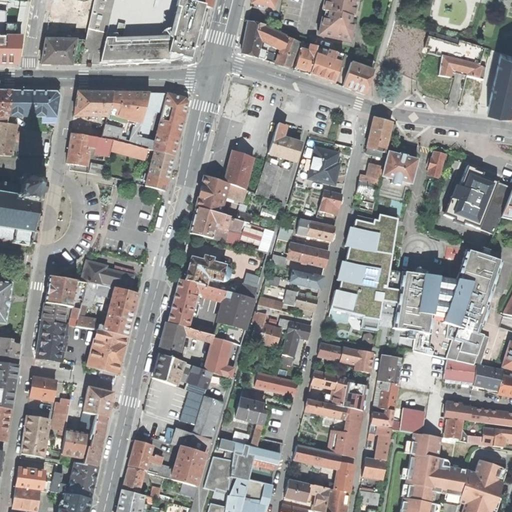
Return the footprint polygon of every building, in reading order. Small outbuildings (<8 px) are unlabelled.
[(10,0),(11,2),(10,6),(26,8),(27,0),(10,0)] [(85,41),(91,12),(93,0),(79,0),(72,41),(75,41),(85,41)] [(108,35),(116,0),(93,0),(91,12),(85,41),(80,65),(90,65),(101,65),(108,35)] [(116,0),(108,35),(101,65),(122,65),(144,64),(150,37),(159,0),(116,0)] [(176,0),(159,0),(150,37),(144,64),(166,63),(191,62),(200,27),(203,6),(187,3),(181,1),(176,0)] [(323,29),(321,36),(348,42),(352,25),(349,24),(350,18),(352,18),(356,1),(357,1),(357,0),(324,0),(322,11),(326,12),(325,16),(324,18),(322,18),(320,28),(323,29)] [(65,6),(51,4),(46,33),(60,36),(65,6)] [(402,45),(406,23),(394,21),(390,43),(402,45)] [(244,55),(257,58),(259,50),(261,41),(263,27),(263,25),(247,22),(241,51),(244,55)] [(264,43),(270,30),(263,27),(261,41),(264,43)] [(272,47),(277,34),(270,30),(264,43),(272,47)] [(478,61),(481,48),(429,33),(426,46),(478,61)] [(287,38),(277,34),(272,47),(280,51),(282,52),(287,38)] [(0,64),(16,65),(21,37),(0,37),(0,64)] [(278,56),(275,64),(282,67),(289,69),(299,43),(287,38),(282,52),(280,51),(278,56)] [(411,58),(418,61),(424,44),(407,38),(403,49),(391,44),(384,66),(406,73),(411,58)] [(71,65),(75,41),(72,41),(45,40),(41,65),(56,65),(71,65)] [(75,41),(71,65),(80,65),(85,41),(75,41)] [(299,50),(307,53),(309,45),(301,43),(299,50)] [(307,53),(299,50),(293,71),(301,73),(309,74),(314,55),(316,48),(317,47),(309,45),(307,53)] [(263,60),(266,52),(259,50),(257,58),(263,60)] [(320,79),(332,83),(339,63),(333,62),(336,54),(326,51),(324,58),(319,57),(314,55),(309,74),(309,75),(320,79)] [(263,60),(275,64),(278,56),(266,52),(263,60)] [(511,56),(500,53),(488,107),(511,110),(511,56)] [(333,62),(339,63),(341,55),(336,54),(333,62)] [(466,76),(478,79),(481,66),(478,66),(441,58),(439,66),(437,76),(449,78),(451,70),(460,72),(466,74),(466,76)] [(342,68),(348,70),(350,63),(344,61),(342,68)] [(348,70),(342,87),(353,91),(365,95),(373,71),(350,63),(348,70)] [(240,122),(253,80),(233,74),(220,115),(240,122)] [(8,117),(12,91),(0,91),(0,117),(8,117)] [(42,117),(56,117),(60,92),(35,92),(12,91),(8,117),(42,117)] [(78,92),(74,116),(89,116),(96,117),(107,117),(113,93),(95,93),(78,92)] [(122,122),(135,125),(136,122),(141,123),(147,103),(149,94),(128,93),(113,93),(107,117),(107,118),(122,122)] [(147,103),(155,105),(158,94),(149,94),(147,103)] [(167,94),(158,94),(155,105),(154,110),(162,112),(167,94)] [(162,112),(157,133),(178,139),(183,119),(187,103),(184,99),(167,94),(162,112)] [(155,105),(147,103),(141,123),(150,125),(154,110),(155,105)] [(369,117),(365,149),(387,152),(391,120),(369,117)] [(135,125),(135,127),(133,126),(129,142),(125,141),(128,130),(105,124),(101,138),(113,141),(135,146),(138,138),(139,131),(141,123),(136,122),(135,125)] [(150,125),(141,123),(139,131),(148,133),(150,125)] [(7,124),(2,156),(12,156),(14,141),(15,132),(17,125),(7,124)] [(286,128),(277,125),(274,135),(283,138),(286,128)] [(148,133),(139,131),(138,138),(146,140),(148,133)] [(157,133),(155,142),(152,151),(154,151),(173,156),(178,139),(157,133)] [(68,150),(66,163),(86,166),(89,147),(91,137),(71,134),(68,150)] [(283,138),(274,135),(268,154),(295,162),(301,143),(293,141),(283,138)] [(101,138),(91,137),(89,147),(94,148),(93,154),(109,157),(110,151),(113,141),(101,138)] [(152,151),(155,142),(146,140),(138,138),(135,146),(147,149),(152,151)] [(144,160),(147,149),(135,146),(113,141),(110,151),(144,160)] [(310,172),(308,180),(334,186),(337,175),(339,166),(335,165),(337,155),(315,149),(312,163),(310,172)] [(228,165),(224,183),(228,184),(244,190),(253,159),(232,150),(228,165)] [(173,156),(154,151),(145,186),(161,191),(164,192),(168,176),(173,156)] [(388,153),(382,177),(391,179),(401,182),(411,184),(417,160),(406,157),(406,156),(402,155),(399,154),(399,155),(388,153)] [(430,169),(429,175),(439,178),(445,156),(434,153),(433,159),(432,159),(431,163),(429,168),(430,169)] [(265,162),(255,194),(268,198),(279,167),(265,162)] [(90,173),(104,176),(106,168),(92,164),(90,173)] [(373,178),(377,165),(370,164),(366,176),(373,178)] [(377,165),(373,178),(380,180),(383,167),(377,165)] [(466,170),(448,217),(494,235),(501,216),(511,189),(511,188),(484,177),(478,175),(466,170)] [(0,238),(2,238),(2,241),(4,241),(5,239),(11,240),(10,244),(13,244),(14,243),(28,246),(28,247),(31,247),(31,243),(35,244),(37,233),(38,234),(46,182),(43,182),(43,180),(42,180),(43,176),(39,176),(39,180),(26,178),(26,174),(23,174),(22,177),(21,177),(21,178),(17,178),(16,181),(18,181),(17,186),(13,185),(13,183),(11,183),(11,185),(5,184),(5,181),(3,180),(2,184),(0,183),(0,238)] [(225,195),(228,184),(224,183),(205,176),(201,191),(200,194),(223,200),(225,195)] [(365,196),(375,198),(378,185),(359,181),(358,187),(356,194),(365,196)] [(228,184),(225,195),(240,201),(244,190),(228,184)] [(511,218),(511,189),(501,216),(511,218)] [(321,204),(339,209),(340,203),(342,195),(324,191),(321,204)] [(220,214),(223,200),(200,194),(197,207),(220,214)] [(337,216),(339,209),(321,204),(318,211),(337,216)] [(228,228),(230,219),(196,209),(193,220),(190,233),(224,242),(228,228)] [(239,213),(236,220),(243,222),(249,224),(250,220),(251,216),(239,213)] [(230,219),(228,228),(241,232),(243,222),(236,220),(230,219)] [(297,234),(331,242),(332,235),(334,228),(300,219),(297,234)] [(250,220),(249,224),(269,230),(270,226),(250,220)] [(278,239),(290,242),(293,230),(281,227),(278,239)] [(343,249),(339,265),(355,268),(362,236),(346,233),(343,249)] [(365,264),(376,266),(380,239),(370,237),(365,264)] [(290,252),(288,260),(299,262),(303,246),(303,245),(290,242),(288,251),(290,252)] [(303,246),(299,262),(325,268),(326,260),(328,252),(303,246)] [(482,247),(479,255),(488,258),(490,250),(482,247)] [(414,333),(429,336),(425,355),(447,360),(476,366),(480,367),(489,338),(478,334),(480,327),(482,327),(488,308),(486,307),(497,276),(494,270),(489,269),(490,264),(488,258),(479,255),(465,250),(465,251),(465,252),(456,280),(427,276),(427,277),(402,273),(403,272),(401,272),(392,328),(391,328),(391,329),(405,331),(414,333)] [(187,271),(185,281),(199,284),(210,287),(212,280),(221,282),(225,265),(216,263),(217,259),(200,255),(199,259),(191,257),(189,265),(187,271)] [(273,255),(271,264),(284,267),(286,258),(273,255)] [(501,262),(488,258),(490,264),(489,269),(494,270),(497,276),(501,262)] [(104,285),(114,288),(126,291),(129,278),(104,272),(106,267),(86,261),(81,282),(87,283),(97,285),(104,285)] [(376,266),(365,264),(364,272),(375,274),(376,266)] [(361,282),(363,271),(339,266),(338,271),(336,277),(361,282)] [(289,283),(320,290),(321,284),(322,278),(302,273),(303,271),(292,269),(289,283)] [(363,271),(361,282),(372,285),(375,274),(364,272),(363,271)] [(47,289),(44,304),(65,308),(71,309),(73,298),(75,299),(77,288),(78,281),(49,276),(47,289)] [(268,276),(266,285),(278,288),(281,279),(268,276)] [(196,294),(199,284),(185,281),(179,279),(176,293),(172,309),(191,314),(196,294)] [(242,296),(247,297),(251,283),(244,281),(240,295),(242,296)] [(0,323),(5,324),(8,304),(11,284),(0,282),(0,323)] [(97,285),(87,283),(85,289),(82,302),(82,305),(84,305),(92,307),(94,295),(97,285)] [(254,299),(258,285),(251,283),(247,297),(254,299)] [(223,302),(226,292),(210,287),(199,284),(196,294),(199,295),(199,296),(223,302)] [(102,295),(104,285),(97,285),(94,295),(102,295)] [(110,308),(132,314),(137,294),(132,293),(131,292),(126,291),(114,288),(110,308)] [(285,304),(315,311),(316,305),(318,299),(298,294),(298,293),(288,290),(285,304)] [(346,306),(356,308),(358,296),(333,291),(332,297),(330,302),(346,306)] [(213,339),(230,343),(242,296),(240,295),(226,292),(223,302),(214,336),(213,339)] [(230,343),(231,344),(241,346),(254,299),(247,297),(242,296),(230,343)] [(271,309),(273,301),(260,297),(258,306),(268,308),(271,309)] [(511,297),(503,314),(511,316),(511,297)] [(283,303),(273,301),(271,309),(281,311),(283,303)] [(43,312),(42,321),(63,325),(65,308),(44,304),(43,312)] [(258,306),(256,313),(265,315),(267,316),(268,308),(258,306)] [(353,319),(356,308),(346,306),(344,316),(353,319)] [(130,324),(132,314),(110,308),(105,328),(103,332),(126,338),(130,324)] [(191,314),(172,309),(168,323),(186,328),(187,328),(191,314)] [(254,322),(256,323),(262,325),(265,315),(256,313),(254,322)] [(326,322),(324,329),(352,336),(354,322),(327,315),(326,322)] [(94,320),(81,317),(78,317),(77,320),(75,327),(97,331),(103,332),(105,328),(95,325),(96,321),(94,320)] [(282,320),(280,327),(287,329),(289,322),(282,320)] [(39,340),(36,358),(61,362),(67,325),(63,325),(42,321),(39,340)] [(290,322),(287,335),(299,338),(308,340),(310,332),(311,327),(290,322)] [(160,347),(179,352),(184,335),(186,328),(168,323),(166,323),(163,335),(160,347)] [(262,325),(256,323),(251,340),(276,347),(280,330),(269,327),(262,325)] [(195,324),(193,330),(205,333),(207,327),(195,324)] [(187,328),(186,328),(184,335),(212,343),(213,339),(214,336),(205,333),(193,330),(187,328)] [(97,331),(88,367),(117,374),(121,357),(126,338),(103,332),(97,331)] [(413,341),(414,333),(405,331),(404,339),(413,341)] [(299,338),(287,335),(280,362),(292,365),(299,338)] [(0,362),(17,365),(19,355),(20,345),(11,344),(11,340),(0,338),(0,362)] [(230,343),(213,339),(212,343),(209,353),(227,358),(231,344),(230,343)] [(340,339),(338,346),(350,348),(352,342),(340,339)] [(501,367),(511,370),(511,343),(510,342),(501,367)] [(317,357),(341,362),(344,349),(320,343),(319,350),(317,357)] [(160,347),(158,354),(177,361),(179,352),(160,347)] [(349,364),(351,349),(344,348),(344,349),(341,362),(349,364)] [(349,364),(355,365),(357,351),(351,349),(349,364)] [(355,365),(354,370),(369,374),(370,364),(372,354),(357,351),(355,365)] [(212,373),(222,376),(224,368),(227,358),(209,353),(204,370),(212,373)] [(155,366),(152,378),(176,386),(179,377),(183,363),(177,361),(158,354),(155,366)] [(382,356),(378,381),(385,382),(398,385),(402,359),(382,356)] [(232,360),(227,358),(224,368),(229,370),(232,360)] [(476,366),(447,360),(443,382),(444,382),(444,380),(473,384),(473,382),(476,366)] [(0,408),(10,410),(14,385),(17,365),(0,362),(0,408)] [(188,380),(193,366),(183,363),(179,377),(188,380)] [(188,380),(188,381),(207,387),(212,373),(204,370),(193,366),(188,380)] [(473,382),(499,388),(501,376),(502,372),(480,367),(476,366),(473,382)] [(312,378),(311,385),(334,391),(337,377),(314,372),(312,378)] [(258,374),(255,387),(295,396),(296,390),(298,383),(258,374)] [(498,392),(497,394),(511,397),(511,378),(501,376),(499,388),(498,392)] [(347,379),(337,377),(334,391),(334,394),(331,405),(342,408),(346,383),(347,379)] [(31,388),(29,398),(52,401),(55,382),(33,378),(31,388)] [(185,389),(204,396),(207,387),(188,381),(185,389)] [(380,409),(385,382),(378,381),(375,394),(373,408),(380,409)] [(380,409),(385,410),(394,411),(398,385),(385,382),(380,409)] [(498,392),(499,388),(473,382),(473,384),(473,386),(498,392)] [(364,387),(346,383),(342,408),(346,409),(362,412),(364,399),(366,389),(364,389),(364,387)] [(83,413),(95,415),(107,418),(109,407),(112,394),(88,388),(83,413)] [(240,399),(262,405),(265,396),(242,391),(240,399)] [(202,411),(219,417),(223,402),(206,397),(202,411)] [(61,403),(60,411),(68,413),(71,400),(66,399),(66,404),(61,403)] [(262,405),(240,399),(235,418),(258,423),(261,411),(262,408),(262,405)] [(304,411),(336,418),(343,420),(346,409),(342,408),(331,405),(326,404),(307,400),(306,405),(304,411)] [(446,402),(444,417),(468,420),(470,408),(470,405),(446,402)] [(0,440),(5,442),(7,426),(10,410),(0,408),(0,440)] [(511,413),(470,408),(468,420),(468,422),(479,423),(511,427),(511,413)] [(338,441),(356,446),(362,412),(346,409),(343,420),(336,418),(333,431),(339,432),(338,441)] [(403,409),(399,431),(412,433),(420,435),(424,413),(403,409)] [(385,410),(384,415),(372,413),(370,426),(390,429),(394,411),(385,410)] [(215,429),(219,417),(202,411),(200,417),(198,424),(204,426),(215,429)] [(261,411),(258,423),(263,425),(266,413),(261,411)] [(95,415),(83,413),(80,427),(91,430),(95,415)] [(57,429),(65,431),(68,416),(59,415),(57,429)] [(91,430),(89,435),(92,436),(103,438),(105,429),(107,418),(95,415),(91,430)] [(23,437),(20,454),(43,458),(49,421),(26,417),(23,437)] [(447,420),(444,438),(459,440),(461,428),(462,422),(447,420)] [(257,448),(263,425),(258,423),(252,447),(257,448)] [(198,424),(194,436),(200,438),(202,433),(204,426),(198,424)] [(204,426),(202,433),(213,436),(215,429),(204,426)] [(378,435),(389,437),(390,429),(370,426),(369,433),(378,435)] [(459,442),(469,443),(470,437),(467,436),(461,428),(459,440),(459,442)] [(492,446),(494,430),(488,429),(483,428),(482,438),(481,445),(492,446)] [(171,444),(181,447),(205,454),(207,455),(211,442),(200,438),(194,436),(175,430),(171,444)] [(508,438),(511,438),(511,432),(494,430),(492,446),(500,447),(501,437),(508,438)] [(86,435),(65,431),(61,454),(82,458),(86,435)] [(234,432),(232,441),(247,445),(249,436),(234,432)] [(211,442),(213,436),(202,433),(200,438),(211,442)] [(492,511),(495,504),(497,499),(498,500),(503,484),(498,482),(502,469),(479,462),(475,475),(467,473),(442,467),(444,460),(438,459),(440,438),(420,435),(412,433),(410,454),(411,454),(407,483),(411,484),(408,499),(405,499),(403,511),(492,511)] [(84,458),(88,459),(92,436),(89,435),(88,440),(90,440),(89,448),(87,447),(84,458)] [(374,459),(385,461),(389,437),(378,435),(377,446),(374,459)] [(86,465),(97,468),(100,452),(103,438),(92,436),(88,459),(86,465)] [(481,445),(482,438),(470,437),(469,443),(481,445)] [(507,443),(508,438),(501,437),(500,447),(503,447),(503,442),(507,443)] [(227,495),(244,500),(246,491),(249,480),(251,470),(254,459),(257,448),(252,447),(247,445),(232,441),(221,438),(218,449),(228,452),(225,460),(212,457),(204,488),(215,491),(215,489),(228,492),(227,495)] [(329,453),(340,455),(353,459),(354,459),(356,446),(338,441),(332,439),(330,445),(329,453)] [(132,452),(128,465),(146,470),(150,455),(152,446),(135,441),(132,452)] [(295,452),(293,460),(322,467),(325,453),(296,446),(295,452)] [(174,469),(171,480),(189,485),(195,487),(200,471),(201,471),(202,468),(201,468),(205,454),(181,447),(179,454),(174,469)] [(281,454),(257,448),(254,459),(278,466),(279,460),(281,454)] [(326,452),(325,453),(322,467),(337,470),(338,463),(340,455),(329,453),(326,452)] [(154,463),(155,460),(156,456),(150,455),(146,470),(148,473),(157,475),(157,476),(171,480),(174,469),(162,466),(154,463)] [(338,463),(352,465),(353,459),(340,455),(338,463)] [(375,479),(379,480),(381,469),(384,470),(385,461),(374,459),(365,458),(363,465),(362,473),(376,475),(375,479)] [(71,481),(68,495),(74,496),(90,500),(94,483),(97,468),(86,465),(75,463),(71,481)] [(335,484),(334,490),(349,493),(350,484),(353,466),(352,465),(338,463),(337,470),(335,484)] [(39,491),(41,492),(43,479),(44,472),(18,468),(17,478),(15,488),(39,491)] [(122,488),(138,492),(140,485),(143,472),(128,468),(125,478),(122,488)] [(54,473),(51,485),(50,493),(56,493),(60,474),(54,473)] [(68,495),(71,481),(61,479),(58,494),(62,494),(68,495)] [(249,480),(246,491),(268,496),(271,486),(249,480)] [(286,487),(284,496),(309,502),(311,494),(313,487),(288,480),(286,487)] [(161,490),(140,485),(138,492),(138,494),(144,496),(158,499),(161,490)] [(195,487),(189,485),(187,495),(195,497),(197,487),(195,487)] [(313,487),(311,494),(316,495),(313,511),(316,511),(317,511),(324,511),(329,489),(323,488),(313,486),(313,487)] [(39,491),(15,488),(14,498),(12,508),(36,511),(39,491)] [(334,490),(329,489),(324,511),(345,511),(349,493),(334,490)] [(139,511),(141,508),(142,504),(144,496),(138,494),(122,490),(118,506),(116,511),(139,511)] [(241,511),(243,511),(263,511),(265,508),(268,496),(246,491),(244,500),(241,511)] [(370,504),(372,493),(359,491),(357,502),(370,504)] [(372,493),(370,504),(372,504),(378,505),(380,494),(372,493)] [(62,494),(58,511),(87,511),(90,500),(74,496),(68,495),(62,494)] [(240,511),(241,511),(244,500),(227,495),(224,507),(210,503),(207,511),(240,511)] [(166,502),(163,511),(179,511),(181,507),(166,502)]
